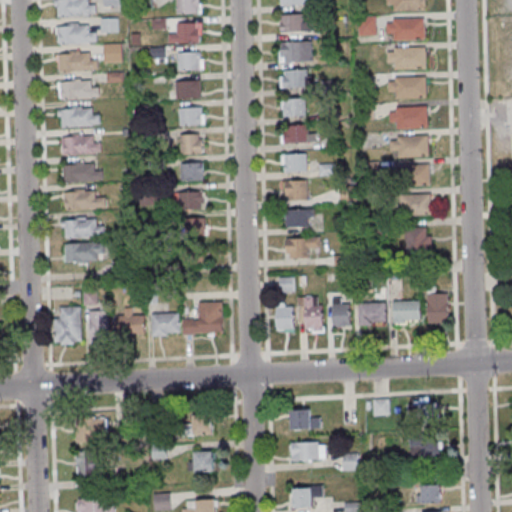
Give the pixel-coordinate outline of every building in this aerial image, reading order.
[(97,16),(96,5),(89,5),(88,0),(54,0),(55,17),(97,16)] [(201,0),(177,0),(177,13),(202,13),(201,0)] [(387,0),(388,10),(427,10),(426,0),(387,0)] [(303,14),(281,14),(281,32),(312,32),(312,22),(303,22),(303,14)] [(360,34),(376,34),(376,18),(360,18),(360,34)] [(426,18),(388,18),(388,39),(426,39),(426,18)] [(119,32),(119,19),(102,19),(102,32),(119,32)] [(180,23),(180,32),(169,32),(169,42),(202,42),(202,23),(180,23)] [(57,27),(57,43),(97,43),(97,27),(57,27)] [(281,41),(281,62),(313,62),(313,41),(281,41)] [(122,44),(106,44),(106,61),(122,61),(122,44)] [(427,47),(388,47),(388,68),(427,68),(427,47)] [(59,51),(59,71),(98,71),(98,59),(91,59),(91,51),(59,51)] [(204,52),(179,52),(179,70),(204,70),(204,52)] [(281,71),(281,88),(309,88),(309,71),(281,71)] [(427,77),(390,77),(390,98),(427,98),(427,77)] [(92,87),(92,79),(59,80),(60,99),(99,98),(99,87),(92,87)] [(202,98),(202,80),(177,80),(177,91),(170,91),(170,98),(202,98)] [(282,100),(282,118),(308,118),(308,100),(282,100)] [(391,128),(429,128),(429,106),(391,106),(391,128)] [(180,107),(180,125),(205,125),(205,107),(180,107)] [(99,126),(99,108),(59,108),(59,126),(99,126)] [(315,134),(309,134),(309,126),(284,126),(284,144),(315,144),(315,134)] [(203,154),(203,134),(181,134),(181,154),(203,154)] [(429,156),(429,135),(393,135),(393,156),(429,156)] [(94,136),(62,136),(62,154),(101,154),(101,142),(94,142),(94,136)] [(307,154),(282,154),(282,172),(307,172),(307,154)] [(102,181),(101,162),(64,164),(64,182),(102,181)] [(182,162),(182,181),(204,180),(204,162),(182,162)] [(431,163),(402,163),(402,186),(431,186),(431,163)] [(308,181),(284,181),(284,201),(308,201),(308,181)] [(96,190),(64,192),(65,210),(106,208),(105,197),(96,197),(96,190)] [(204,191),(179,191),(179,208),(204,208),(204,191)] [(432,194),(406,194),(406,215),(432,215),(432,194)] [(311,227),(311,209),(286,209),(286,227),(311,227)] [(206,218),(177,218),(177,238),(206,238),(206,218)] [(102,219),(64,219),(64,238),(102,238),(102,219)] [(405,227),(405,253),(432,253),(432,227),(405,227)] [(286,237),(286,258),(310,258),(310,248),(320,248),(320,237),(286,237)] [(65,244),(65,263),(104,263),(104,244),(65,244)] [(178,264),(207,264),(207,245),(178,245),(178,264)] [(449,323),(449,294),(437,294),(437,286),(429,286),(429,323),(449,323)] [(97,304),(97,292),(86,292),(86,305),(97,304)] [(323,297),(298,297),(298,324),(307,324),(307,332),(323,332),(323,297)] [(199,302),(199,319),(184,319),(184,334),(223,333),(222,301),(199,302)] [(393,301),(393,323),(421,323),(421,301),(393,301)] [(333,304),(333,327),(351,327),(351,304),(333,304)] [(359,304),(359,326),(387,325),(387,304),(359,304)] [(277,306),(277,332),(295,332),(295,306),(277,306)] [(56,345),(82,345),(82,307),(56,307),(56,345)] [(109,341),(109,310),(90,310),(90,341),(109,341)] [(144,335),(144,314),(119,314),(119,335),(144,335)] [(152,335),(180,335),(180,314),(152,314),(152,335)] [(374,415),(389,415),(389,399),(374,399),(374,415)] [(408,418),(438,418),(438,402),(408,402),(408,418)] [(311,409),(292,409),(292,429),(321,429),(321,418),(311,418),(311,409)] [(213,415),(189,415),(189,435),(213,435),(213,415)] [(76,417),(76,441),(107,441),(108,418),(76,417)] [(441,440),(422,440),(422,460),(441,460),(441,440)] [(327,460),(327,442),(292,442),(292,460),(327,460)] [(78,475),(97,475),(97,451),(78,451),(78,475)] [(194,451),(194,472),(215,472),(215,451),(194,451)] [(358,471),(358,453),(344,453),(344,471),(358,471)] [(418,502),(441,502),(441,484),(418,484),(418,502)] [(292,508),(313,508),(314,495),(321,495),(321,488),(292,488),(292,508)] [(158,509),(170,509),(170,494),(158,494),(158,509)] [(78,511),(114,511),(114,498),(78,498),(78,511)] [(216,511),(216,500),(184,500),(183,511),(216,511)]
